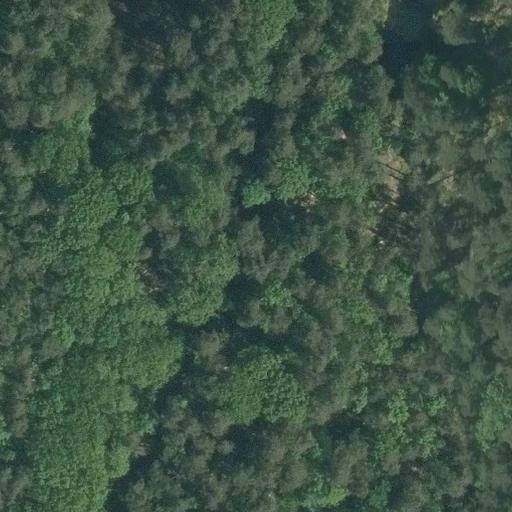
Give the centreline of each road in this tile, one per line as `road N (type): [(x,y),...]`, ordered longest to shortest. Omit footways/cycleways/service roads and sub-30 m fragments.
road 1 (unclassified): [(177,338),(277,0)]
road 2 (unclassified): [(177,338),(0,116)]
road 3 (unclassified): [(96,511),(177,338)]
